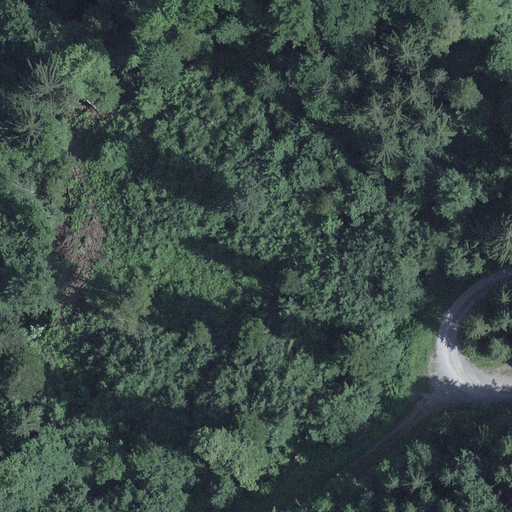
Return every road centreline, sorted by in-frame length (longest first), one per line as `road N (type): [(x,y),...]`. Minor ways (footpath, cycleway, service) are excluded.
road 1 (track): [(462,374),(285,511)]
road 2 (track): [(511,275),(479,294),(454,336),(462,374),(511,389)]
